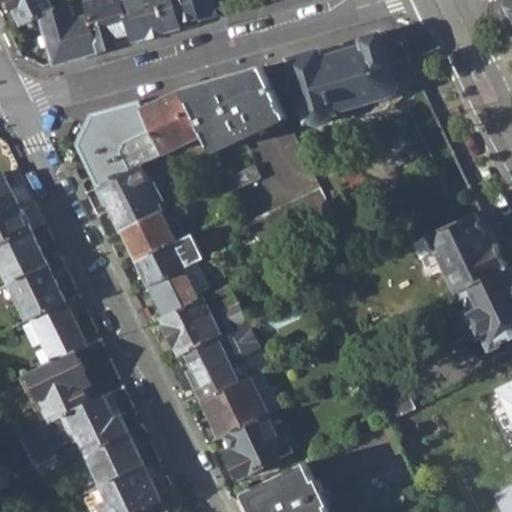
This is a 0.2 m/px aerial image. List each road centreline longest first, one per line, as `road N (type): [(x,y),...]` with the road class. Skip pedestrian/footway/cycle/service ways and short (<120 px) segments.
road 1 (residential): [(13,101),(213,511)]
road 2 (residential): [(13,101),(384,0)]
road 3 (secondary): [(444,0),(511,137)]
